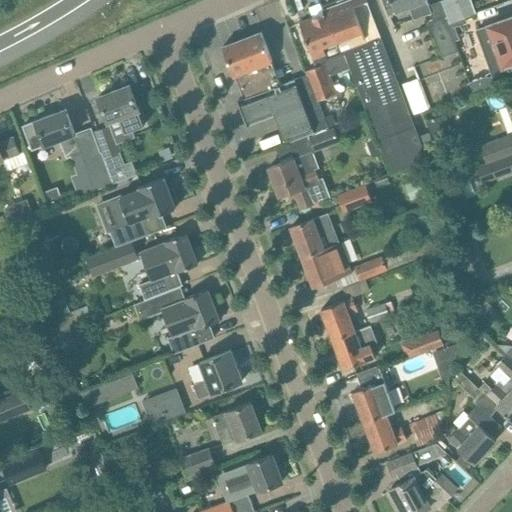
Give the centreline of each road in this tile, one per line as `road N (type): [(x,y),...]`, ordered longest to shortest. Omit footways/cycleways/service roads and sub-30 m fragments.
road 1 (residential): [(345,511),(164,31)]
road 2 (residential): [(0,100),(164,31)]
